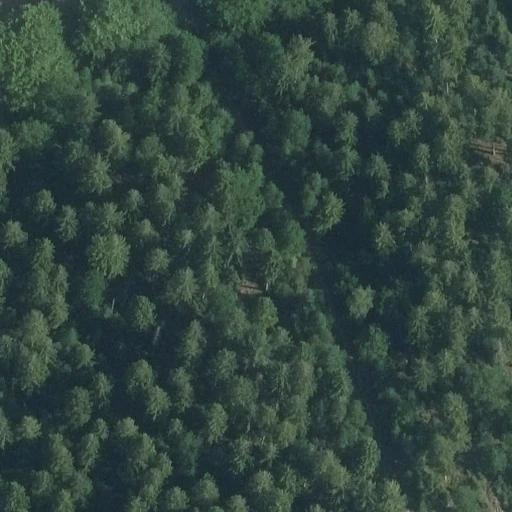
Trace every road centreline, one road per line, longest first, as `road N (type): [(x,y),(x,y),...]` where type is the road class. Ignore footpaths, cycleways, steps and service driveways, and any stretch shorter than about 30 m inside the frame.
road 1 (track): [(169,0),(313,257),(398,511)]
road 2 (track): [(41,42),(168,0)]
